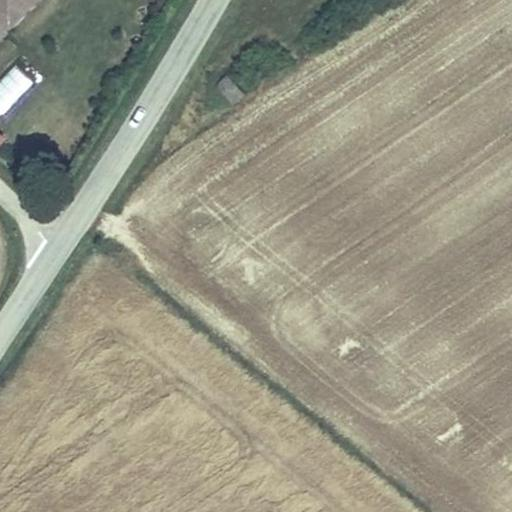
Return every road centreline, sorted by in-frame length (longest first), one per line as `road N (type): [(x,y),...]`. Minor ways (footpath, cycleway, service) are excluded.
road 1 (track): [(456,511),(82,206)]
road 2 (tertiary): [(0,333),(210,0)]
